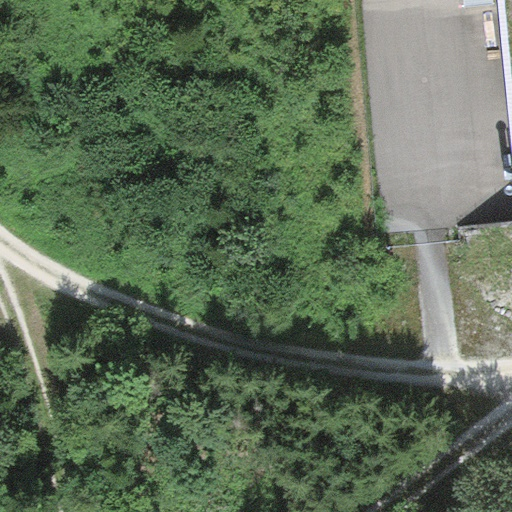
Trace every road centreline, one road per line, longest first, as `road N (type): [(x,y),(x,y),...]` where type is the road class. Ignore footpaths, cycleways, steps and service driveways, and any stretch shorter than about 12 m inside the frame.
road 1 (track): [(511,370),(373,370),(210,334),(0,252)]
road 2 (track): [(72,511),(0,267)]
road 3 (track): [(382,511),(511,401)]
